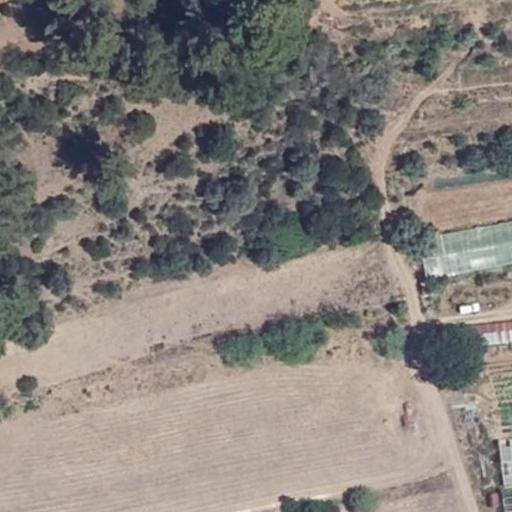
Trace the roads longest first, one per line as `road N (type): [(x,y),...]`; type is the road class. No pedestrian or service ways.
road 1 (track): [(121,0),(109,13),(22,30),(5,44),(7,63),(25,75),(230,91),(333,114),(355,128),(372,152),(424,324),(418,361),(471,511)]
road 2 (track): [(246,511),(413,476),(433,467),(443,431)]
